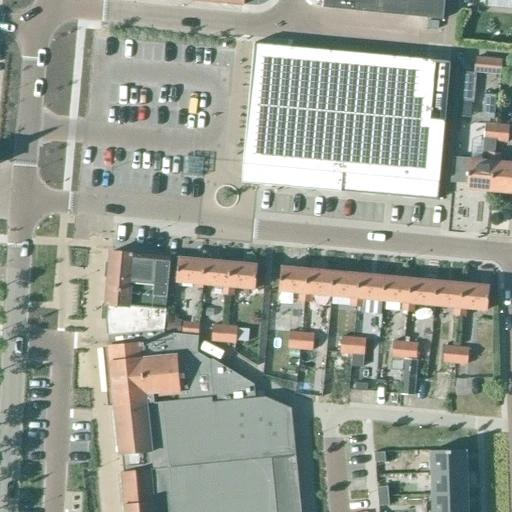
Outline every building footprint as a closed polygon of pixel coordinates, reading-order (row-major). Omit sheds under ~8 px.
[(320,0),(320,7),(442,21),(444,0),(320,0)] [(511,11),(511,0),(487,0),(486,9),(511,11)] [(254,44),(242,182),(257,184),(438,200),(450,62),(254,44)] [(476,57),(474,73),(501,75),(502,59),(476,57)] [(485,96),(483,120),(496,121),(498,97),(485,96)] [(484,126),(482,142),(483,142),(496,143),(498,127),(484,126)] [(498,127),(496,143),(507,144),(508,128),(498,127)] [(454,160),(452,185),(468,187),(467,191),(491,193),(495,155),(496,143),(483,142),(481,162),(454,160)] [(491,193),(511,194),(511,164),(500,164),(500,155),(495,155),(491,193)] [(395,203),(394,217),(429,218),(430,205),(395,203)] [(107,323),(109,338),(162,332),(167,289),(170,265),(156,263),(157,259),(110,254),(105,309),(107,309),(105,323),(107,323)] [(178,260),(176,283),(195,285),(195,289),(203,290),(203,286),(205,263),(178,260)] [(230,265),(205,263),(203,286),(215,287),(214,294),(221,295),(221,296),(227,297),(230,265)] [(230,265),(227,297),(233,298),(234,289),(254,291),(257,267),(230,265)] [(298,304),(303,304),(306,272),(280,269),(278,293),(299,295),(298,304)] [(332,274),(306,272),(303,304),(309,305),(310,296),(330,298),(332,274)] [(332,274),(330,298),(351,300),(350,308),(355,309),(358,277),(332,274)] [(358,277),(355,309),(362,309),(361,312),(379,313),(379,308),(381,308),(382,302),(384,279),(358,277)] [(402,313),(407,314),(410,281),(384,279),(382,302),(402,304),(402,313)] [(410,281),(407,314),(413,314),(414,306),(433,307),(435,284),(410,281)] [(453,318),(458,319),(461,286),(435,284),(433,307),(453,309),(453,318)] [(461,286),(458,319),(465,319),(466,311),(486,312),(488,288),(461,286)] [(164,335),(178,336),(179,324),(165,323),(164,335)] [(182,324),(181,337),(198,338),(199,326),(182,324)] [(211,343),(223,344),(224,328),(213,327),(211,343)] [(224,328),(223,344),(234,345),(235,343),(236,330),(236,329),(224,328)] [(162,332),(109,338),(108,338),(109,349),(106,349),(113,409),(152,405),(151,393),(160,392),(160,395),(175,394),(176,403),(209,400),(210,405),(253,400),(253,402),(262,401),(262,399),(254,396),(255,388),(211,362),(206,362),(195,355),(197,353),(196,353),(198,338),(181,337),(178,336),(164,335),(163,335),(162,332)] [(288,350),(300,351),(301,335),(289,334),(288,350)] [(301,335),(300,351),(312,352),(313,336),(301,335)] [(339,355),(351,356),(353,340),(341,339),(339,355)] [(353,340),(351,356),(352,356),(363,357),(365,341),(353,340)] [(391,369),(403,370),(403,361),(404,345),(393,344),(391,369)] [(403,361),(403,370),(401,394),(413,395),(415,362),(416,346),(404,345),(403,361)] [(442,364),(454,366),(456,349),(444,348),(442,364)] [(468,351),(456,349),(454,366),(466,367),(468,351)] [(352,356),(351,368),(361,369),(363,357),(352,356)] [(356,383),(355,390),(367,391),(367,384),(356,383)] [(176,403),(152,405),(113,409),(118,459),(120,459),(122,475),(120,476),(124,511),(300,511),(291,410),(262,403),(253,402),(210,405),(209,400),(176,403)] [(466,450),(431,451),(432,473),(467,472),(466,450)] [(384,452),(374,453),(375,463),(385,462),(384,452)] [(467,472),(432,473),(432,495),(467,493),(467,472)] [(387,486),(377,487),(378,497),(388,496),(387,486)] [(467,511),(467,493),(432,495),(432,511),(467,511)] [(388,496),(378,497),(379,506),(389,505),(388,496)]
